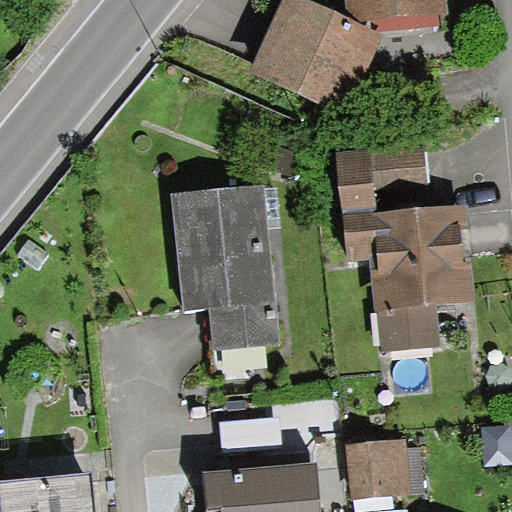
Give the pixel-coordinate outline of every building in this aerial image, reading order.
[(381,36),(307,0),(287,0),(253,69),(343,114),(381,36)] [(449,0),(347,0),(348,11),(379,29),(441,25),(440,11),(451,11),(449,0)] [(371,259),(380,352),(441,346),(437,305),(478,301),(469,203),(434,206),(428,148),(338,156),(348,261),(371,259)] [(271,182),(171,191),(181,308),(212,305),(216,347),(284,341),(271,182)] [(280,419),(220,423),(222,454),(282,451),(280,419)] [(408,439),(346,445),(351,501),(427,494),(423,448),(409,449),(408,439)] [(322,511),(318,463),(204,472),(207,511),(322,511)] [(0,511),(99,511),(95,470),(0,479),(0,511)]
